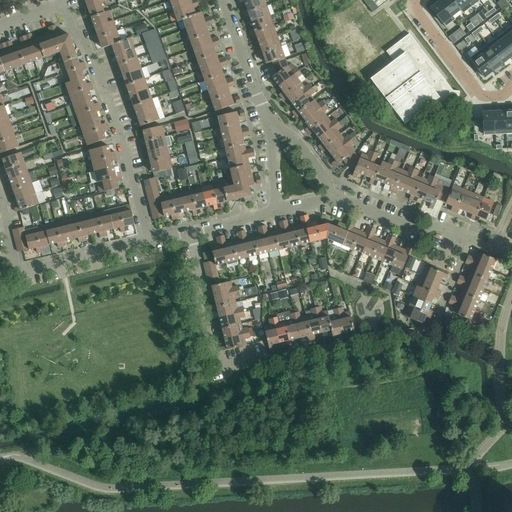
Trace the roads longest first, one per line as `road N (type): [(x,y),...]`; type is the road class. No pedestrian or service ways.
road 1 (residential): [(149,241),(120,133),(66,3)]
road 2 (residential): [(338,200),(415,231),(442,229),(511,248)]
road 3 (residential): [(415,0),(480,91),(511,85)]
road 4 (unclassified): [(223,367),(211,346),(190,233)]
road 5 (residential): [(17,274),(149,241)]
road 6 (residential): [(272,119),(225,0)]
